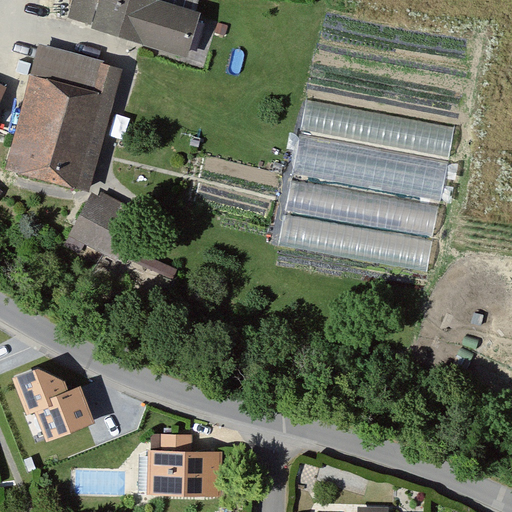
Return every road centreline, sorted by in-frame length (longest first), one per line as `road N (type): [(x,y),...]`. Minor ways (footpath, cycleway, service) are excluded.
road 1 (unclassified): [(0,306),(150,384),(278,423)]
road 2 (unclassified): [(278,423),(511,504)]
